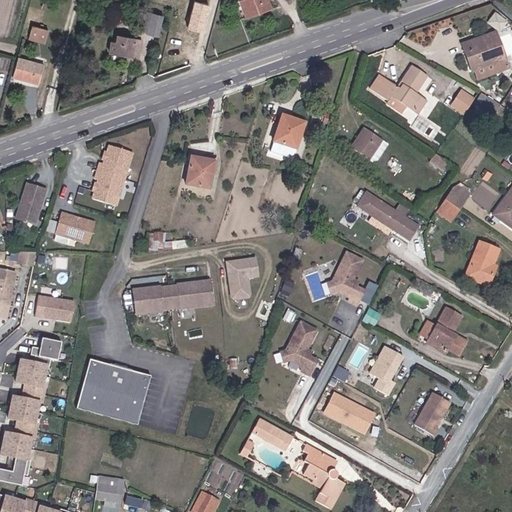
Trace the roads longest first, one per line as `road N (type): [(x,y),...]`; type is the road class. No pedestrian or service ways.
road 1 (secondary): [(438,0),(0,155)]
road 2 (residential): [(511,362),(419,511)]
road 3 (unknown): [(511,328),(412,265),(407,249)]
